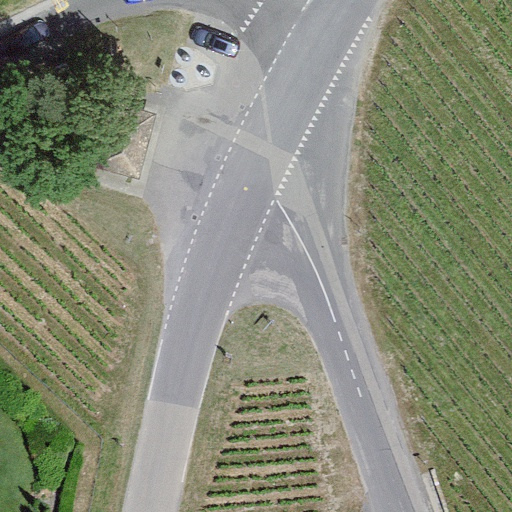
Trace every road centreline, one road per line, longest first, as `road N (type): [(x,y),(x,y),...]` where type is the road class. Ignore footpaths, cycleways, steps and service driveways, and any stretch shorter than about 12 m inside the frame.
road 1 (residential): [(406,511),(312,260),(281,204),(250,176)]
road 2 (tertiary): [(250,176),(191,322),(150,511)]
road 3 (tertiary): [(250,176),(323,35)]
road 4 (residential): [(123,0),(40,29),(0,55)]
